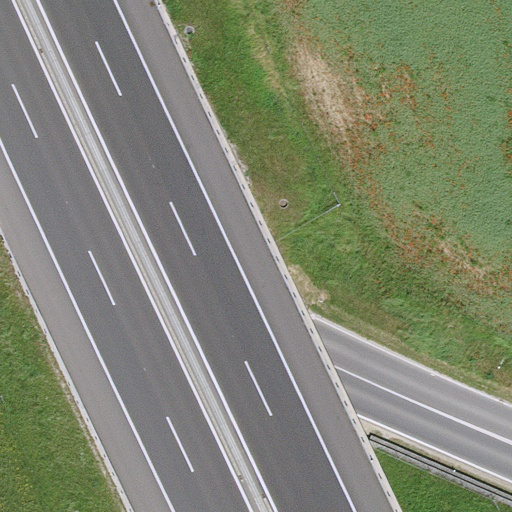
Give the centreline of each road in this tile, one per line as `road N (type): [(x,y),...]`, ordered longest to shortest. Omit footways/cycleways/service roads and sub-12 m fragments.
road 1 (tertiary): [(0,149),(195,296),(511,443)]
road 2 (motorway): [(317,511),(77,0)]
road 3 (motorway): [(0,55),(212,511)]
